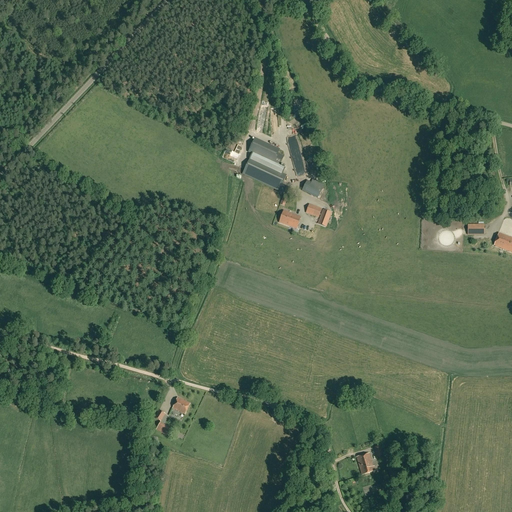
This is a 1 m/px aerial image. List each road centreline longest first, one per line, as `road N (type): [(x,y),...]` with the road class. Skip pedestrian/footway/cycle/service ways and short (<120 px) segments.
road 1 (track): [(267,35),(230,212),(169,379)]
road 2 (unclassified): [(511,126),(357,84),(312,17),(271,0)]
road 3 (track): [(163,377),(274,404),(316,423),(350,511)]
road 4 (unclassified): [(0,178),(169,0)]
road 5 (track): [(30,341),(163,377)]
